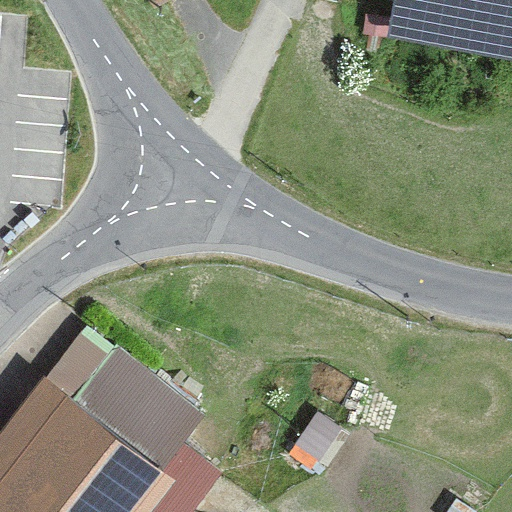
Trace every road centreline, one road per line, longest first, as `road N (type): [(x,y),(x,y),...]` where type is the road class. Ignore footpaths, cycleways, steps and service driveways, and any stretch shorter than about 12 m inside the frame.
road 1 (tertiary): [(191,158),(301,232),(426,288),(511,307)]
road 2 (tertiary): [(191,158),(0,313)]
road 3 (tertiary): [(67,0),(100,55),(191,158)]
